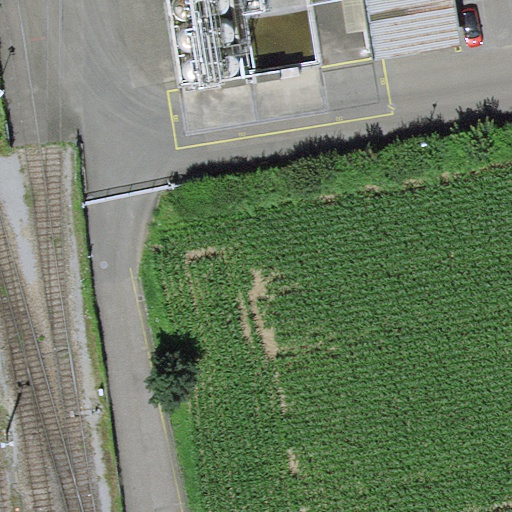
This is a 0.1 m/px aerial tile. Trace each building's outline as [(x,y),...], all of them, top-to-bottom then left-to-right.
[(193,13),(195,3),(192,0),(171,0),(170,9),(175,17),(185,18),(193,13)] [(228,9),(229,0),(205,0),(204,4),(210,13),(220,14),(228,9)] [(365,0),(375,59),(462,45),(454,0),(365,0)] [(233,41),(234,31),(228,23),(219,21),(210,27),(209,37),(215,45),(224,46),(233,41)] [(195,43),(197,34),(191,25),(181,24),(173,30),(172,39),(177,47),(187,49),(195,43)] [(239,72),(241,62),(235,54),(225,52),(217,58),(216,68),(221,76),(231,77),(239,72)] [(201,77),(202,67),(196,59),(187,57),(179,63),(177,73),(183,81),(192,82),(201,77)]
